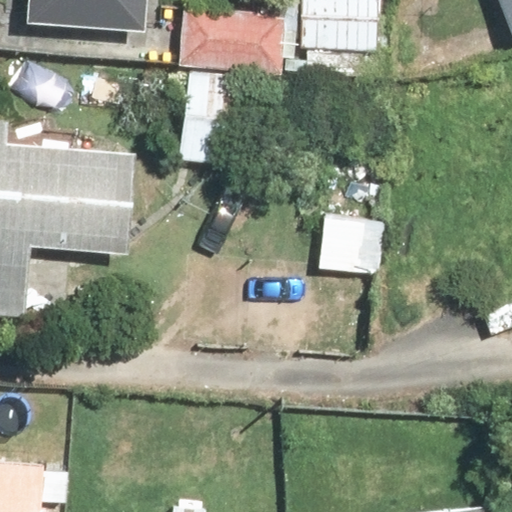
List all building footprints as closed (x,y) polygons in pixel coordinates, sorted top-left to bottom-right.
[(143,0),(13,0),(12,41),(143,45),(143,0)] [(301,0),(299,48),(384,51),(386,0),(301,0)] [(182,2),(178,74),(188,75),(251,78),(282,80),(286,7),(182,2)] [(251,78),(188,75),(183,162),(247,165),(251,78)] [(0,123),(0,331),(16,333),(21,267),(125,274),(133,160),(4,150),(6,124),(0,123)] [(0,511),(48,511),(50,465),(0,462),(0,511)] [(511,511),(511,483),(500,485),(503,511),(511,511)]
